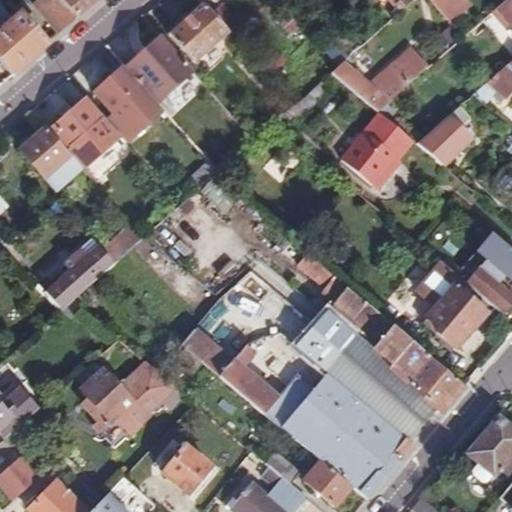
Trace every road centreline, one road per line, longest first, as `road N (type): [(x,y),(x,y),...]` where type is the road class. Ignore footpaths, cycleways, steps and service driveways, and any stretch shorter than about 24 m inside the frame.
road 1 (residential): [(381,511),(501,370)]
road 2 (residential): [(0,114),(130,0)]
